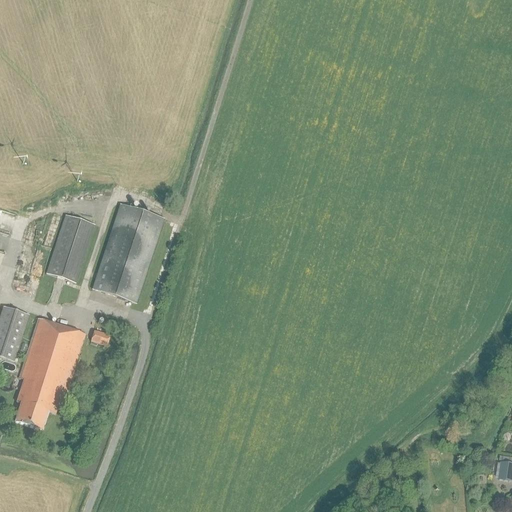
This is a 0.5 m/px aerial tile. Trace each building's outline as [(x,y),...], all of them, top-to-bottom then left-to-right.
[(136,306),(164,221),(120,207),(92,291),(136,306)] [(95,226),(65,216),(46,275),(76,285),(95,226)] [(28,317),(2,308),(0,313),(0,358),(13,363),(28,317)] [(42,432),(47,416),(48,414),(54,416),(57,407),(62,408),(85,335),(37,320),(19,380),(24,382),(17,404),(21,405),(15,423),(42,432)] [(111,337),(94,332),(91,342),(107,348),(111,337)] [(509,482),(511,465),(500,464),(498,481),(509,482)]
